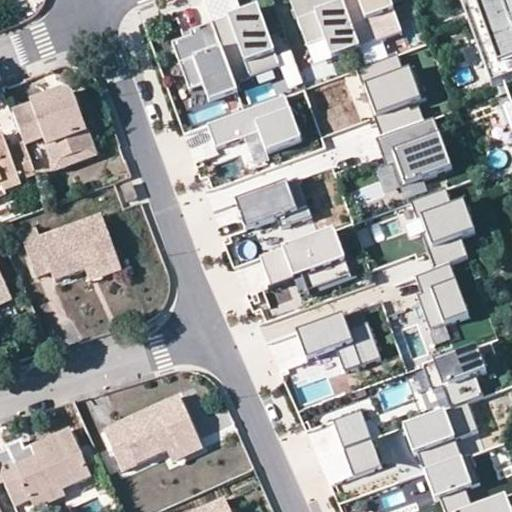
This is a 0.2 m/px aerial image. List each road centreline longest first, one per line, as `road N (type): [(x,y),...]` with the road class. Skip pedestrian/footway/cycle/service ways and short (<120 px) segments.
road 1 (residential): [(91,23),(209,329)]
road 2 (residential): [(0,392),(209,329)]
road 3 (residential): [(209,329),(295,511)]
